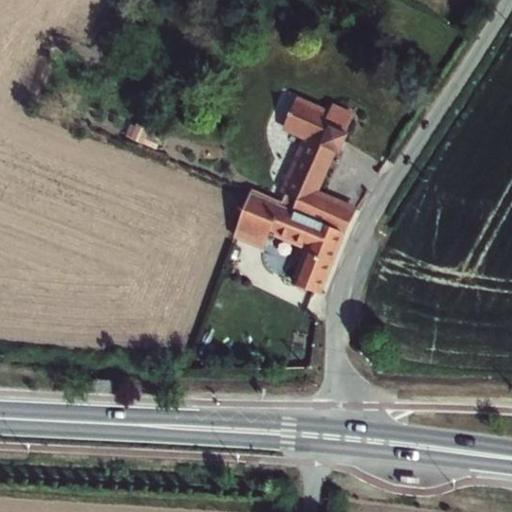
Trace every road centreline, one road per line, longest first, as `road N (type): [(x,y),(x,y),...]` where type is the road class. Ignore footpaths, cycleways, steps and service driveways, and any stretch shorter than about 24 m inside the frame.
road 1 (unclassified): [(333,436),(346,263),(507,0)]
road 2 (primary): [(0,418),(333,436)]
road 3 (primary): [(333,436),(511,457)]
